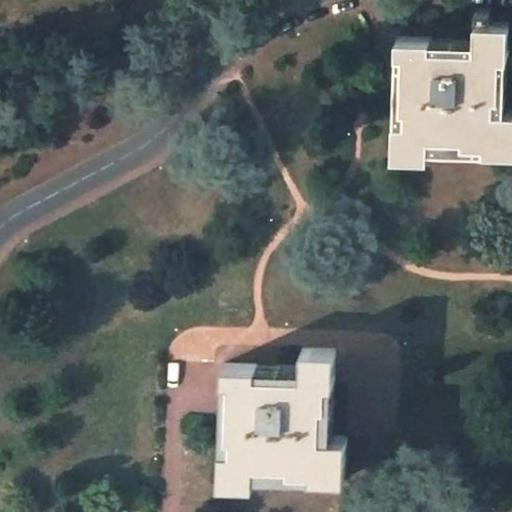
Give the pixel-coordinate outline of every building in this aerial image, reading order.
[(478,18),(490,19),(490,7),(478,7),(478,18)] [(429,147),(511,149),(511,110),(506,110),(509,23),(476,22),(476,39),(475,48),(431,46),(431,37),(398,36),(398,52),(404,52),(403,89),(397,89),(396,153),(429,155),(429,147)] [(431,46),(475,48),(476,39),(431,37),(431,46)] [(332,436),(335,349),(303,348),(302,366),(278,365),(277,373),(258,373),(258,364),(225,362),(225,378),(231,379),(229,418),(223,417),(221,481),(255,482),(256,474),(345,477),(347,437),(332,436)] [(278,365),(258,364),(258,373),(277,373),(278,365)] [(225,378),(223,417),(229,418),(231,379),(225,378)]
